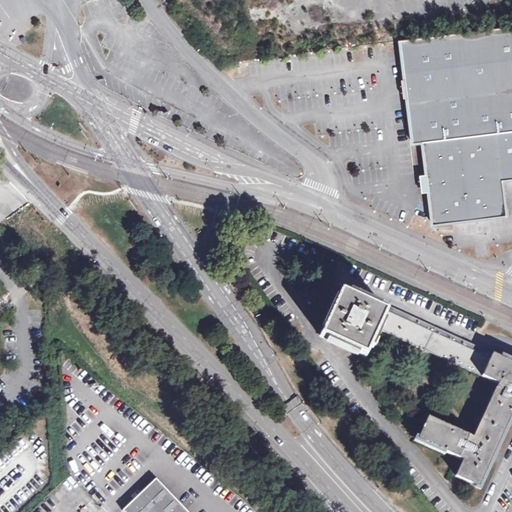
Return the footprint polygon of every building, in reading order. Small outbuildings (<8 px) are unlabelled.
[(511,26),(399,41),(402,60),(404,80),(401,80),(403,90),(404,99),(407,99),(410,123),(413,144),(422,143),(426,175),(420,176),(421,184),(422,193),(429,192),(431,208),(433,226),(507,216),(503,181),(511,179),(511,26)] [(375,327),(382,313),(343,296),(327,333),(365,351),(375,327)] [(375,327),(499,384),(510,362),(492,354),(490,357),(388,311),(386,315),(382,313),(375,327)] [(511,362),(510,362),(499,384),(474,438),(429,417),(418,439),(463,460),(456,475),(478,485),(511,413),(511,362)] [(0,432),(12,422),(6,416),(0,421),(0,432)] [(185,511),(159,484),(130,511),(185,511)]
